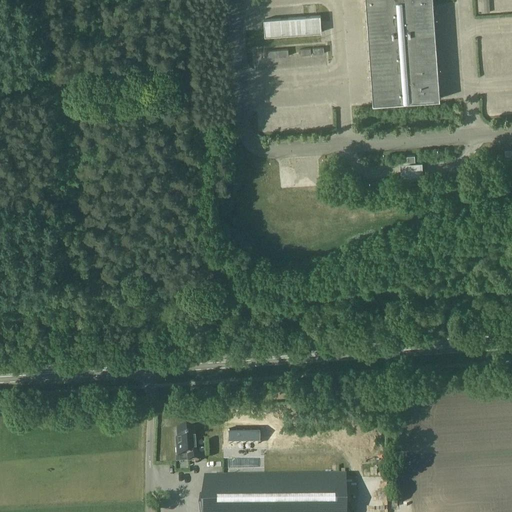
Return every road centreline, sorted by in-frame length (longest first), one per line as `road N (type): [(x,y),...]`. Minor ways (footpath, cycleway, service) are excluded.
road 1 (primary): [(152,365),(511,342)]
road 2 (primary): [(0,375),(152,365)]
road 3 (unclassified): [(149,511),(152,365)]
